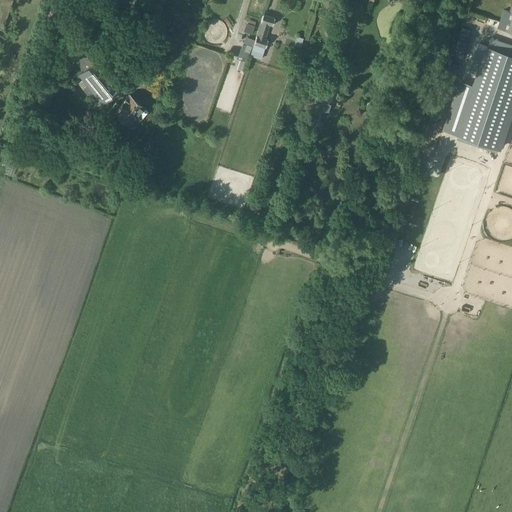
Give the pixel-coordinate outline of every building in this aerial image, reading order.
[(0,27),(3,28),(13,0),(2,0),(0,6),(0,27)] [(83,3),(83,17),(82,17),(82,24),(90,24),(90,23),(99,23),(99,9),(100,9),(100,1),(93,1),(93,3),(83,3)] [(511,3),(503,30),(511,32),(511,3)] [(275,17),(264,13),(252,49),(263,53),(268,39),(266,38),(270,25),(272,25),(275,17)] [(248,23),(246,22),(244,31),(252,34),(255,25),(256,21),(249,19),(248,23)] [(234,33),(234,30),(233,28),(232,25),(231,24),(227,21),(225,21),(222,20),(220,20),(218,21),(216,22),(214,23),(212,26),(211,28),(210,30),(209,32),(210,35),(210,37),(211,39),(213,41),(214,42),(217,44),(218,45),(221,45),(226,45),(228,43),(230,42),(233,38),(234,36),(234,33)] [(315,72),(310,70),(308,76),(317,78),(337,23),(333,22),(331,29),(328,29),(326,36),(328,37),(315,72)] [(242,57),(241,60),(242,60),(239,69),(244,71),(247,62),(246,62),(247,59),(248,59),(252,46),(253,47),(255,40),(245,36),(243,43),(242,43),(238,56),(242,57)] [(297,36),(294,45),(300,47),(303,38),(297,36)] [(81,74),(100,98),(104,96),(107,99),(117,90),(115,87),(118,84),(99,60),(81,74)] [(47,84),(45,94),(53,95),(54,86),(47,84)] [(318,107),(315,106),(309,127),(321,130),(324,121),(322,121),(325,109),(322,108),(324,101),(329,102),(333,92),(322,89),(319,99),(320,99),(318,107)] [(309,90),(305,97),(312,100),(315,93),(309,90)] [(116,109),(120,112),(119,114),(133,126),(147,110),(129,94),(120,104),(116,101),(105,114),(109,117),(116,109)]
